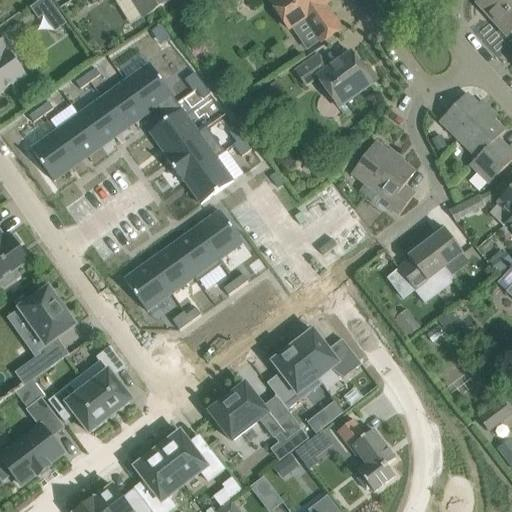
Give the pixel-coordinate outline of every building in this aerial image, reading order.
[(49,0),(41,0),(31,7),(39,18),(43,16),(55,7),(49,0)] [(132,0),(144,18),(171,1),(170,0),(132,0)] [(274,0),(271,3),(289,30),(305,19),(322,43),(342,29),(326,6),(330,3),(327,0),(274,0)] [(511,0),(481,0),(477,4),(507,36),(511,31),(511,0)] [(0,93),(12,85),(14,88),(28,78),(19,66),(22,63),(5,39),(0,41),(0,93)] [(295,72),(306,88),(317,80),(338,109),(378,80),(368,67),(363,70),(351,53),(329,69),(318,55),(295,72)] [(149,65),(125,82),(148,114),(159,107),(168,119),(181,110),(149,65)] [(96,69),(86,76),(91,83),(101,76),(96,69)] [(194,92),(197,90),(204,85),(195,73),(185,81),(194,92)] [(81,90),(91,83),(86,76),(76,83),(81,90)] [(125,82),(101,98),(125,131),(148,114),(125,82)] [(211,94),(204,85),(197,90),(204,99),(211,94)] [(495,114),(485,104),(482,108),(468,94),(440,122),(477,159),(470,166),(490,185),(511,162),(511,151),(499,139),(506,131),(492,118),(495,114)] [(101,98),(78,115),(101,148),(125,131),(101,98)] [(39,109),(44,116),(54,109),(49,102),(39,109)] [(34,123),(44,116),(39,109),(29,117),(34,123)] [(198,134),(181,110),(168,119),(149,133),(166,157),(198,134)] [(78,115),(55,132),(78,164),(101,148),(78,115)] [(230,134),(237,144),(244,139),(237,129),(230,134)] [(55,132),(31,149),(54,182),(78,164),(55,132)] [(215,157),(198,134),(166,157),(182,181),(215,157)] [(253,151),(244,139),(237,144),(234,146),(243,158),(253,151)] [(360,192),(366,197),(396,157),(376,143),(352,175),(365,185),(360,192)] [(324,166),(335,174),(351,154),(339,145),(324,166)] [(232,181),(215,157),(182,181),(200,205),(232,181)] [(366,197),(372,202),(378,195),(391,204),(388,208),(399,217),(416,194),(406,186),(416,173),(396,157),(366,197)] [(278,188),(284,184),(276,173),(270,177),(278,188)] [(511,173),(495,190),(502,197),(497,202),(511,217),(511,173)] [(450,211),(456,222),(485,207),(480,196),(450,211)] [(244,242),(221,209),(197,226),(220,259),(244,242)] [(197,275),(220,259),(197,226),(174,243),(197,275)] [(425,241),(446,268),(464,254),(445,230),(439,235),(436,232),(425,241)] [(0,281),(0,282),(5,288),(20,277),(15,271),(30,261),(19,246),(22,244),(16,236),(13,238),(11,235),(5,239),(0,232),(0,281)] [(411,261),(399,270),(426,305),(457,282),(446,268),(425,241),(413,249),(416,253),(409,258),(411,261)] [(174,292),(197,275),(174,243),(150,260),(174,292)] [(499,274),(511,263),(511,251),(508,247),(489,261),(499,274)] [(150,309),(174,292),(150,260),(126,277),(150,309)] [(244,275),(234,282),(235,283),(239,289),(249,282),(244,275)] [(229,296),(239,289),(235,283),(234,282),(224,289),(229,296)] [(453,297),(458,304),(477,290),(472,283),(453,297)] [(20,310),(47,347),(76,326),(49,289),(20,310)] [(197,308),(187,315),(192,322),(200,317),(202,315),(197,309),(197,308)] [(395,320),(396,321),(408,336),(409,337),(421,328),(407,311),(400,316),(395,320)] [(181,330),(192,322),(187,315),(185,312),(173,321),(180,331),(181,330)] [(294,346),(293,347),(319,380),(332,370),(344,379),(362,365),(343,340),(329,351),(314,331),(294,346)] [(293,347),(273,363),(281,374),(267,384),(276,396),(288,411),(323,385),(319,380),(293,347)] [(113,376),(124,368),(109,349),(96,359),(100,363),(81,378),(112,418),(133,401),(113,376)] [(26,387),(51,369),(42,355),(16,373),(26,387)] [(75,414),(90,434),(112,418),(81,378),(50,401),(49,400),(48,401),(65,423),(66,422),(65,421),(75,414)] [(302,432),(303,431),(288,411),(276,396),(275,397),(277,399),(265,408),(246,385),(233,395),(232,394),(222,401),(223,402),(210,412),(233,442),(261,420),(274,438),(281,432),(287,440),(300,430),(302,432)] [(64,429),(42,400),(28,410),(41,427),(1,458),(22,486),(37,475),(38,477),(50,468),(49,466),(64,455),(51,438),(64,429)] [(478,419),(490,433),(511,415),(511,413),(502,400),(478,419)] [(334,403),(324,411),(333,422),(343,414),(334,403)] [(353,422),(337,434),(350,452),(352,450),(365,467),(357,473),(361,478),(357,481),(366,493),(370,489),(374,494),(395,478),(386,467),(395,461),(373,432),(365,438),(353,422)] [(181,433),(158,451),(185,486),(202,473),(209,483),(222,472),(208,453),(201,459),(181,433)] [(511,440),(509,437),(495,449),(511,469),(511,440)] [(306,445),(296,453),(310,471),(320,464),(306,445)] [(185,486),(158,451),(135,468),(155,494),(148,499),(157,511),(170,511),(176,508),(169,498),(185,486)] [(281,463),(273,469),(282,481),(290,474),(281,463)] [(232,478),(222,486),(233,499),(242,491),(232,478)] [(94,500),(102,511),(152,511),(135,490),(123,499),(113,487),(95,501),(94,500)] [(340,511),(328,496),(307,511),(340,511)] [(102,511),(94,500),(78,511),(102,511)]
